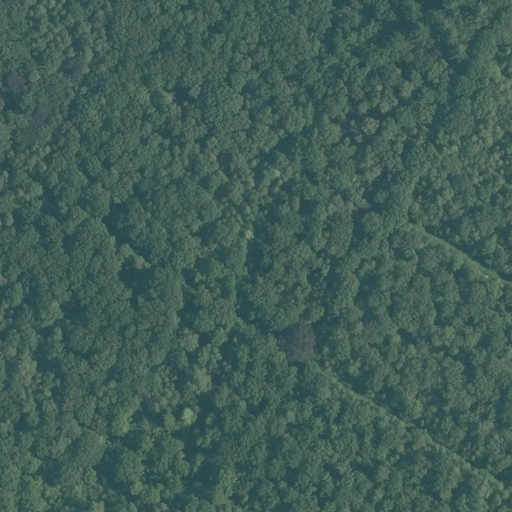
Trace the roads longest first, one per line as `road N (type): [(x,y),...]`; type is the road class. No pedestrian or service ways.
road 1 (track): [(472,88),(301,355)]
road 2 (track): [(511,487),(301,355)]
road 3 (track): [(0,470),(161,459),(219,494)]
road 4 (track): [(301,355),(219,494)]
